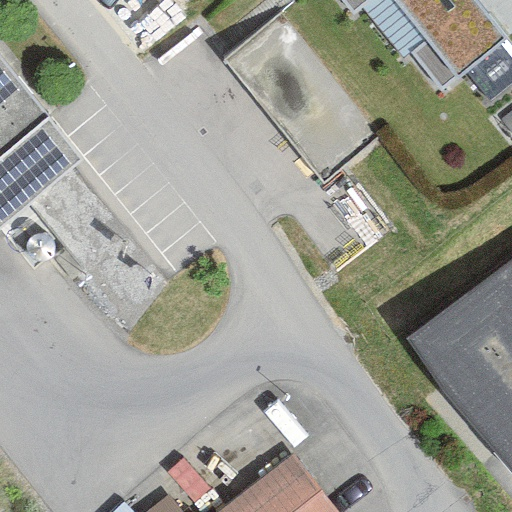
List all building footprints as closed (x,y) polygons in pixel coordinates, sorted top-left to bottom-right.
[(511,0),(363,0),(426,84),(464,56),(492,93),(511,77),(511,38),(506,31),(511,26),(511,0)] [(290,2),(225,44),(312,176),(377,133),(290,2)] [(0,154),(57,110),(0,35),(0,154)] [(511,254),(416,325),(511,453),(511,254)] [(167,511),(322,511),(338,499),(277,423),(167,511)]
